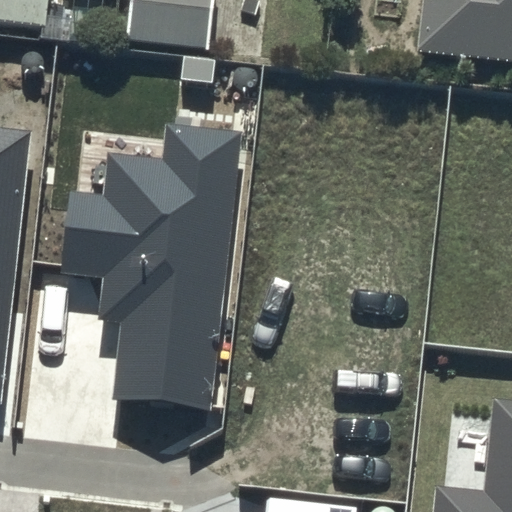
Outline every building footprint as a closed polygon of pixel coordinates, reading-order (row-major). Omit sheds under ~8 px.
[(0,0),(0,23),(50,28),(52,0),(0,0)] [(125,0),(121,38),(207,48),(212,0),(125,0)] [(511,0),(424,0),(419,57),(511,65),(511,0)] [(243,131),(164,122),(160,159),(110,153),(105,198),(71,194),(62,274),(102,278),(98,319),(122,321),(113,400),(211,411),(243,131)] [(34,130),(0,126),(0,406),(2,406),(34,130)] [(511,511),(511,411),(497,409),(487,502),(438,497),(436,511),(511,511)]
